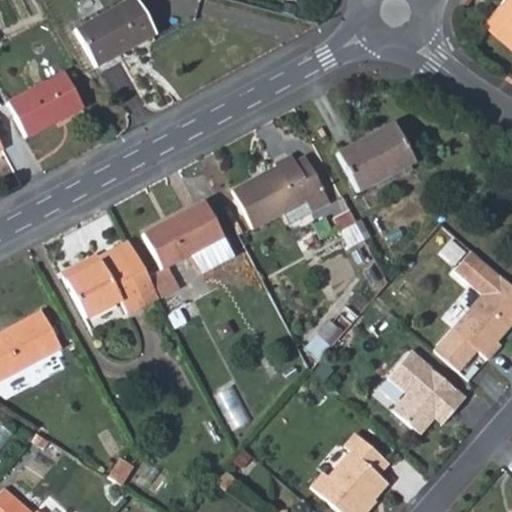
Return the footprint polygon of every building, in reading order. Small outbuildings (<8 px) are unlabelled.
[(136,0),(128,0),(75,32),(97,69),(156,33),(136,0)] [(511,0),(497,0),(481,18),(511,45),(511,0)] [(9,101),(29,137),(86,106),(66,69),(9,101)] [(415,119),(379,93),(341,145),(378,171),(415,119)] [(288,209),(312,196),(317,206),(334,197),(311,153),(302,157),(298,149),(280,158),(281,161),(239,185),(259,224),(288,209)] [(293,218),(317,206),(312,196),(288,209),(293,218)] [(147,232),(167,266),(174,263),(196,250),(207,270),(239,253),(209,197),(147,232)] [(135,237),(67,274),(90,316),(126,296),(133,310),(152,299),(140,277),(153,270),(135,237)] [(486,289),(442,340),(467,361),(481,345),(492,355),(505,340),(501,336),(511,323),(511,322),(510,321),(511,318),(511,276),(476,245),(459,265),(486,289)] [(186,284),(174,263),(167,266),(157,272),(168,294),(186,284)] [(153,270),(140,277),(152,299),(165,293),(153,270)] [(0,378),(57,348),(37,312),(0,331),(0,378)] [(442,340),(438,344),(462,367),(467,361),(442,340)] [(394,375),(413,393),(399,409),(424,432),(444,410),(449,415),(467,395),(418,349),(394,375)] [(380,470),(390,459),(358,429),(345,442),(352,449),(331,473),(326,469),(314,483),(346,511),(361,511),(376,496),(371,491),(385,475),(380,470)] [(127,483),(138,462),(126,455),(114,475),(127,483)] [(36,511),(29,511),(4,488),(0,492),(0,511),(36,511)]
